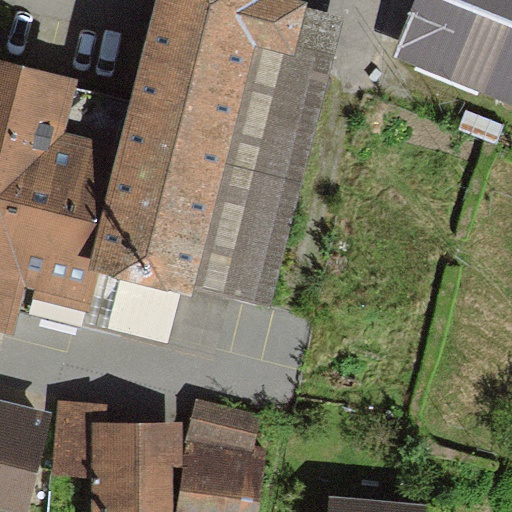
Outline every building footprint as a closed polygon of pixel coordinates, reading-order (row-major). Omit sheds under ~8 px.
[(162,0),(134,111),(0,76),(0,340),(11,343),(23,297),(91,314),(96,293),(194,318),(200,296),(274,315),(344,42),(309,33),(312,22),(224,0),(162,0)] [(511,0),(422,0),(397,65),(511,110),(511,0)] [(266,417),(200,399),(189,446),(181,511),(258,511),(267,451),(259,449),(266,417)] [(185,430),(109,431),(110,409),(61,406),(52,482),(92,484),(92,511),(174,511),(174,476),(185,473),(185,430)] [(0,511),(30,511),(52,421),(0,408),(0,511)]
